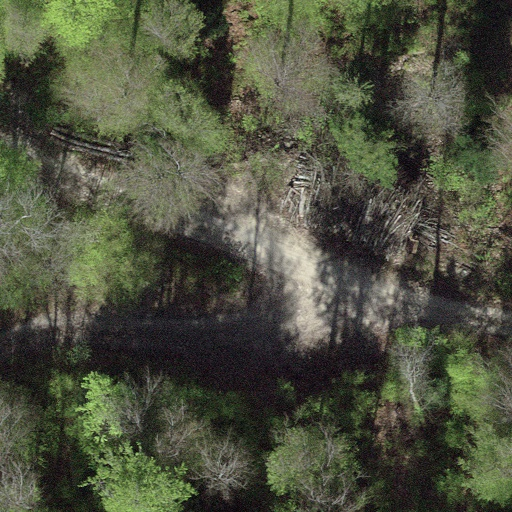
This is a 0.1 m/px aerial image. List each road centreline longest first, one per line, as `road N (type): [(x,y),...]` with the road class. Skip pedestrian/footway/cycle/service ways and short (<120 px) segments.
road 1 (track): [(0,146),(310,271),(511,318)]
road 2 (track): [(0,344),(72,332),(251,341),(396,297)]
